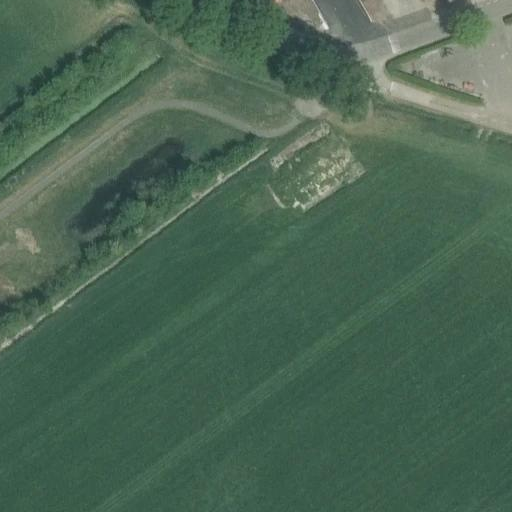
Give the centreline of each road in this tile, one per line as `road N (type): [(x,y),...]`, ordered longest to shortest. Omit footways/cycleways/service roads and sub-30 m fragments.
road 1 (track): [(511,127),(396,91),(345,58)]
road 2 (tertiary): [(345,58),(511,1)]
road 3 (tertiary): [(345,58),(205,0)]
